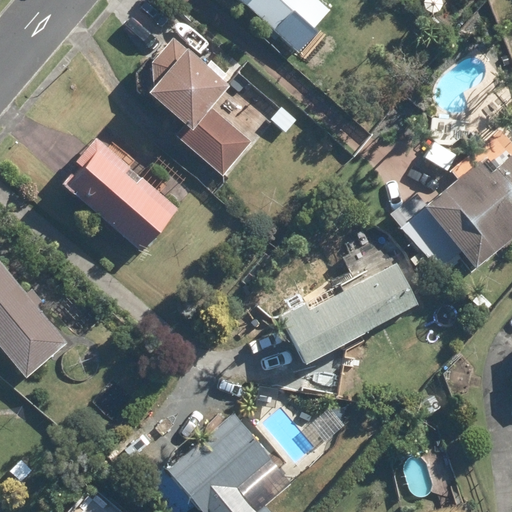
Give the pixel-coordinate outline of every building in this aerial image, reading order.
[(234,0),(287,51),(309,29),(304,25),(320,8),(310,0),(234,0)] [(137,83),(131,89),(174,127),(212,84),(168,46),(166,47),(156,37),(136,61),(137,83)] [(77,158),(61,176),(140,246),(176,206),(140,173),(135,179),(122,168),(127,162),(94,132),(73,154),(77,158)] [(434,139),(424,158),(451,171),(460,153),(434,139)] [(424,197),(428,202),(399,224),(434,269),(463,247),(474,260),(511,231),(511,146),(492,163),(483,151),(424,197)] [(303,182),(318,195),(328,184),(313,171),(303,182)] [(374,268),(375,270),(308,304),(304,297),(280,309),(305,357),(416,300),(395,257),(374,268)] [(0,274),(0,359),(14,377),(55,343),(24,305),(30,301),(21,289),(15,293),(0,274)] [(74,291),(63,301),(74,313),(85,302),(74,291)] [(488,304),(475,292),(467,301),(480,312),(488,304)] [(246,511),(244,511),(225,489),(259,459),(220,416),(210,424),(206,418),(186,435),(190,440),(157,469),(193,511),(194,509),(197,511),(253,511),(251,508),(246,511)] [(114,511),(81,484),(57,511),(114,511)]
